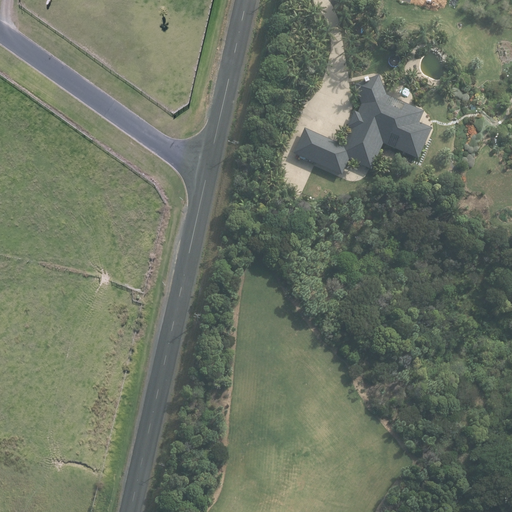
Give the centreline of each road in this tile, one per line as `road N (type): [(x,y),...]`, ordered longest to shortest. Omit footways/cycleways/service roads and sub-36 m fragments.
road 1 (unclassified): [(209,161),(129,511)]
road 2 (residential): [(0,29),(172,151),(209,161)]
road 3 (unclassified): [(246,0),(209,161)]
